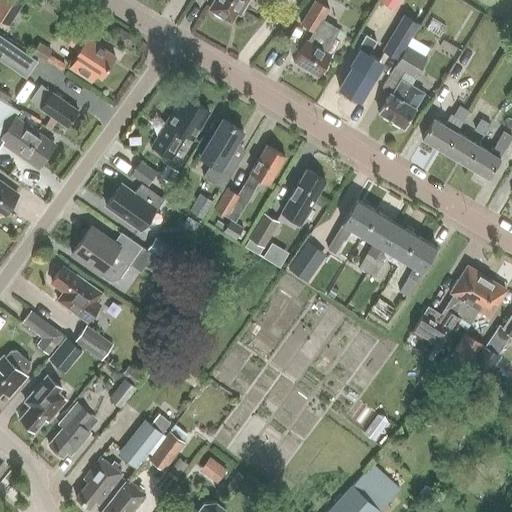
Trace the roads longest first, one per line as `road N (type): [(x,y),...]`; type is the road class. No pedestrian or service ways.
road 1 (tertiary): [(511,244),(175,41)]
road 2 (residential): [(0,282),(175,41)]
